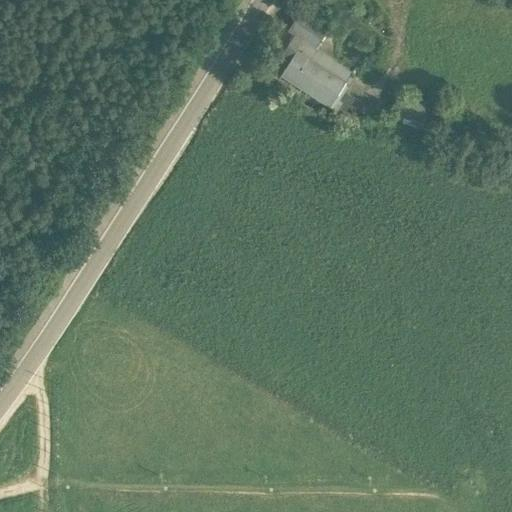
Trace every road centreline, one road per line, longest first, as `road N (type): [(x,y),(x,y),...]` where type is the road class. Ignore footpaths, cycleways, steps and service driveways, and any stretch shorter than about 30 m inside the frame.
road 1 (tertiary): [(0,407),(260,0)]
road 2 (track): [(40,511),(36,356)]
